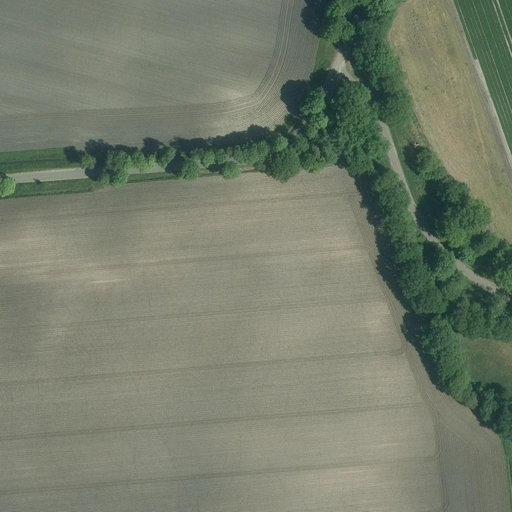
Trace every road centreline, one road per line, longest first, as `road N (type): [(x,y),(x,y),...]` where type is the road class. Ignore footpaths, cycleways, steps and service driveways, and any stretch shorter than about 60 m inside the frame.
road 1 (unclassified): [(0,180),(256,158),(296,139),(333,72)]
road 2 (unclassified): [(511,297),(448,258),(425,230),(373,103),(333,72)]
